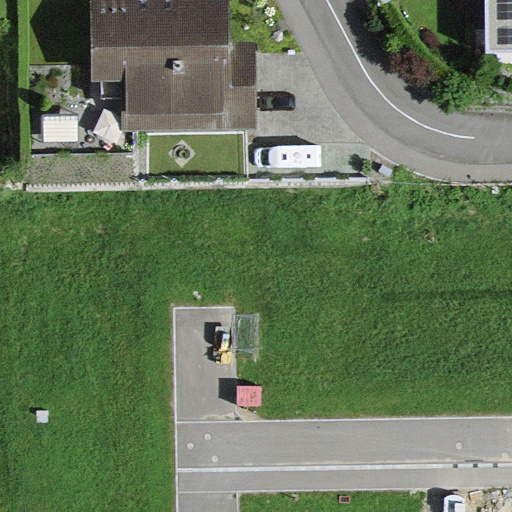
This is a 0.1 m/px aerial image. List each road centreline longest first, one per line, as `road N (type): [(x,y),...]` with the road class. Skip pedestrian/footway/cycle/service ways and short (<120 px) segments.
road 1 (residential): [(202,511),(201,448),(511,443)]
road 2 (residential): [(511,138),(433,129),(399,110),(368,77),(324,0)]
